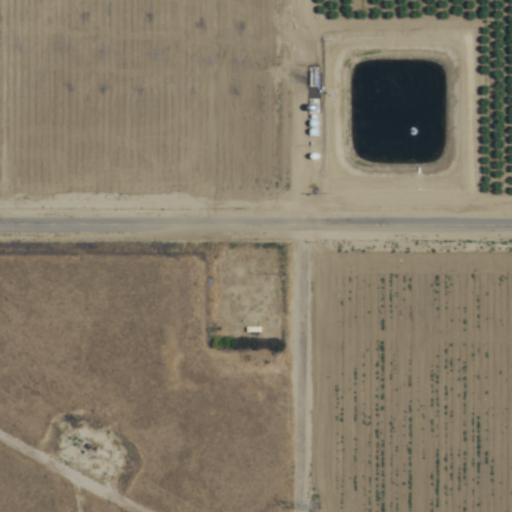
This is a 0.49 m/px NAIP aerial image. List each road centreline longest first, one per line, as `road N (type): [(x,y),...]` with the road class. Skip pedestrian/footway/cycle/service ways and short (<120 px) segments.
road 1 (residential): [(251,0),(257,511)]
road 2 (tertiary): [(0,225),(511,226)]
